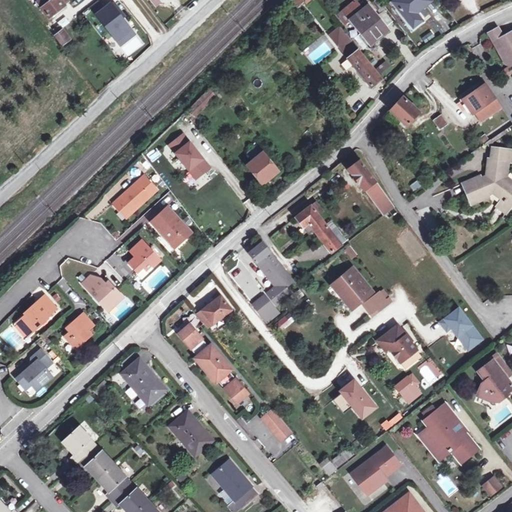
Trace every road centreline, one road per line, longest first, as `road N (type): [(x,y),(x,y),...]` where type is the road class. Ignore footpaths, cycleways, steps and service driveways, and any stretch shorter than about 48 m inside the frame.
road 1 (residential): [(360,132),(142,326)]
road 2 (residential): [(210,0),(0,195)]
road 3 (residential): [(360,132),(403,209),(490,322),(511,311)]
road 4 (residential): [(142,326),(299,511)]
road 5 (residential): [(511,12),(435,56),(360,132)]
road 6 (residential): [(142,326),(19,437)]
road 7 (residential): [(0,311),(76,232),(98,245)]
